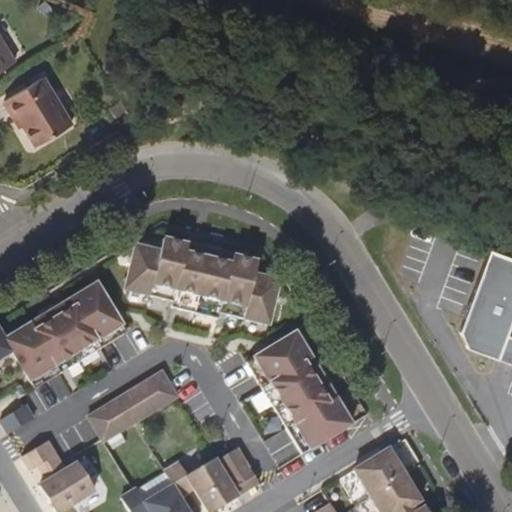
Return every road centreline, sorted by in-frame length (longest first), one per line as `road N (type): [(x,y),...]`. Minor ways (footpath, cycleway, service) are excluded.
road 1 (residential): [(9,242),(109,178),(156,162),(251,176),(295,201),(330,236),(434,402)]
road 2 (residential): [(434,402),(253,511)]
road 3 (residential): [(434,402),(499,511)]
